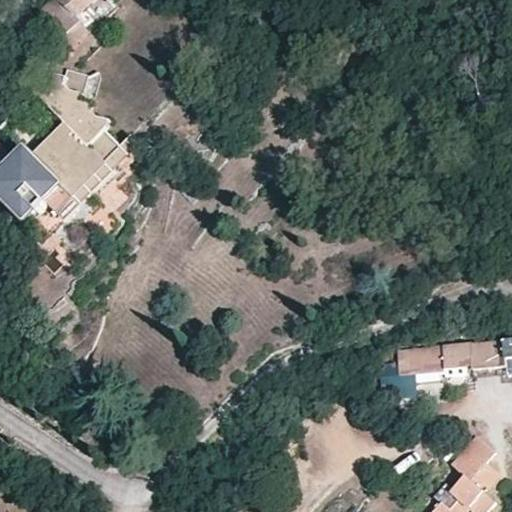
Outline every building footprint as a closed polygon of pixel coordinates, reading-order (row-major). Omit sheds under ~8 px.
[(55,0),(37,16),(60,43),(81,24),(76,19),(98,0),(55,0)] [(91,36),(81,24),(60,43),(70,54),(91,36)] [(63,127),(51,139),(34,157),(27,150),(0,178),(0,197),(28,224),(46,206),(65,187),(77,199),(103,173),(117,159),(124,150),(122,149),(108,134),(111,130),(110,123),(98,119),(92,113),(95,105),(84,102),(90,79),(69,72),(66,80),(54,76),(33,96),(63,127)] [(65,224),(111,178),(143,147),(135,137),(122,149),(124,150),(117,159),(103,173),(77,199),(65,187),(46,206),(65,224)] [(511,370),(511,342),(400,355),(402,381),(415,380),(415,385),(447,381),(446,377),(511,370)] [(491,511),(498,505),(486,494),(501,477),(488,465),(498,455),(480,439),(454,468),(465,477),(453,491),(446,484),(433,498),(441,505),(434,511),(462,511),(468,506),(471,509),(475,511),(491,511)]
